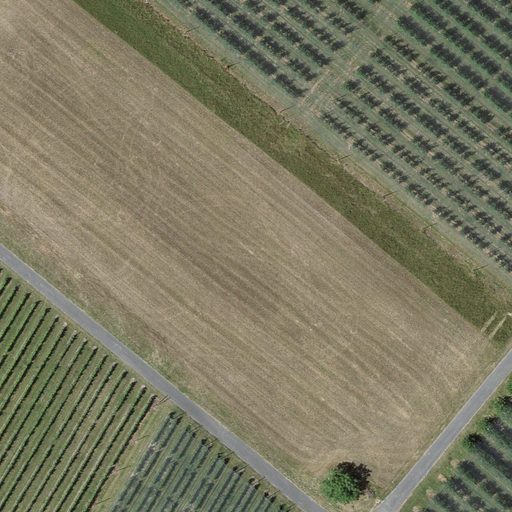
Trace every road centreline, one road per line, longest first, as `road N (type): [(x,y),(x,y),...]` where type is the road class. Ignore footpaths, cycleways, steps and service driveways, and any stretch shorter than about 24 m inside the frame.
road 1 (track): [(0,249),(319,511)]
road 2 (track): [(386,511),(511,358)]
